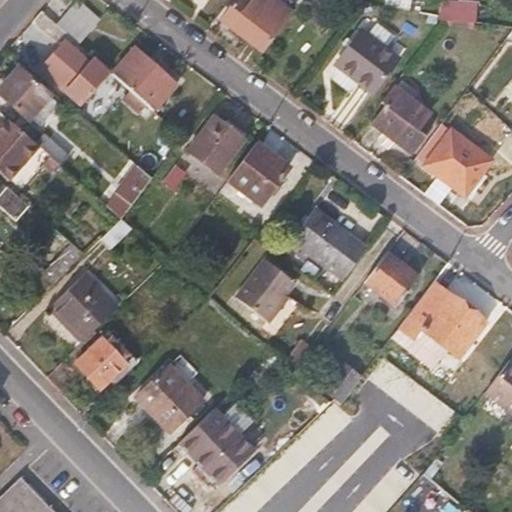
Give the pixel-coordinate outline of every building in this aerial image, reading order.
[(274,0),(252,0),(232,26),(262,51),(291,13),(274,0)] [(421,0),(385,0),(385,6),(419,12),(421,0)] [(478,5),(449,0),(441,0),(439,15),(447,17),(475,22),(478,5)] [(79,2),(58,24),(71,36),(80,44),(100,21),(79,2)] [(34,21),(62,46),(65,43),(71,36),(58,24),(43,11),(34,21)] [(362,33),(337,66),(372,92),(397,59),(362,33)] [(113,73),(96,58),(90,65),(65,43),(62,46),(43,68),(85,105),(113,73)] [(113,73),(136,93),(153,108),(155,109),(175,86),(134,50),(113,73)] [(50,97),(19,69),(0,89),(0,92),(30,119),(32,116),(50,97)] [(392,88),(380,104),(386,108),(373,125),(409,153),(435,120),(392,88)] [(145,117),(153,108),(136,93),(128,102),(145,117)] [(58,104),(50,97),(32,116),(40,124),(58,104)] [(244,141),(214,118),(190,150),(219,173),(244,141)] [(36,142),(9,119),(0,129),(0,171),(10,181),(40,146),(36,142)] [(490,163),(450,133),(425,167),(464,196),(490,163)] [(45,134),(36,142),(40,146),(62,165),(70,156),(45,134)] [(289,168),(257,142),(229,179),(261,205),(289,168)] [(138,163),(107,204),(123,218),(154,176),(138,163)] [(177,164),(164,182),(174,190),(188,172),(177,164)] [(0,206),(16,221),(30,206),(0,179),(0,206)] [(294,241),(341,277),(364,247),(316,211),(294,241)] [(112,248),(133,227),(123,218),(102,238),(112,248)] [(33,258),(23,268),(49,290),(85,254),(74,244),(49,272),(33,258)] [(387,252),(365,281),(397,305),(418,277),(387,252)] [(293,290),(260,265),(232,302),(265,327),(293,290)] [(52,307),(84,340),(116,309),(84,276),(52,307)] [(484,322),(433,283),(401,325),(414,335),(421,328),(452,352),(458,357),(484,322)] [(434,376),(452,352),(421,328),(414,335),(401,325),(389,340),(404,352),(434,376)] [(107,334),(77,362),(102,388),(131,359),(107,334)] [(511,357),(485,393),(511,413),(511,357)] [(46,376),(61,392),(76,378),(61,362),(46,376)] [(170,368),(139,397),(171,430),(202,401),(170,368)] [(223,420),(191,450),(221,482),(253,452),(223,420)] [(269,461),(288,443),(281,437),(263,454),(269,461)] [(429,469),(438,456),(425,444),(416,456),(429,469)] [(48,511),(22,484),(0,505),(0,511),(48,511)] [(435,511),(471,511),(464,506),(451,495),(435,511)]
